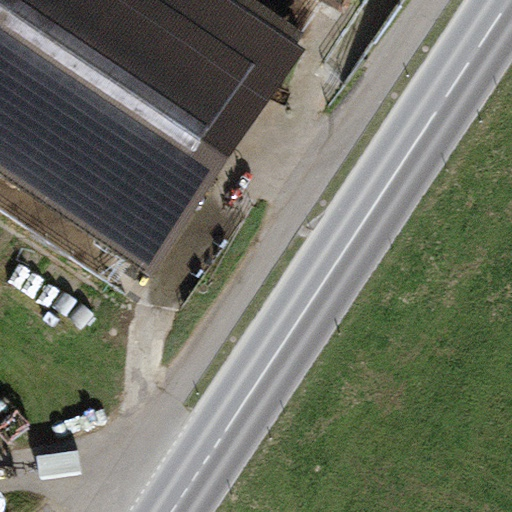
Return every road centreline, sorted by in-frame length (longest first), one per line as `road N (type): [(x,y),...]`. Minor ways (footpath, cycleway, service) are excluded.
road 1 (track): [(427,0),(117,465),(178,506)]
road 2 (secondary): [(174,511),(504,0)]
